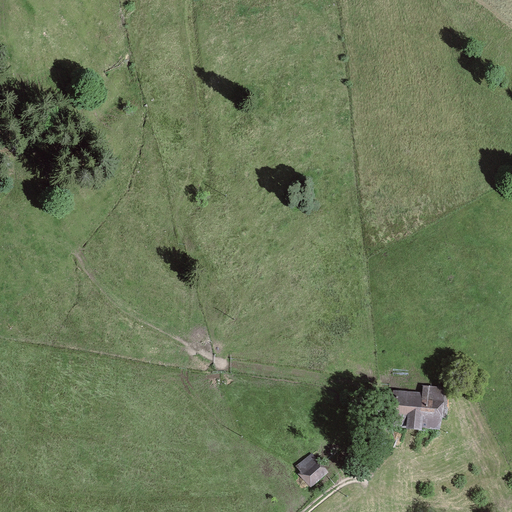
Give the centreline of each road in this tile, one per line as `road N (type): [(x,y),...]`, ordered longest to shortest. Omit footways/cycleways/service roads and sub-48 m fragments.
road 1 (track): [(226,511),(216,457),(190,409),(185,270),(160,60),(170,33),(202,0)]
road 2 (track): [(310,511),(382,452),(383,405),(374,395),(226,364),(187,341)]
